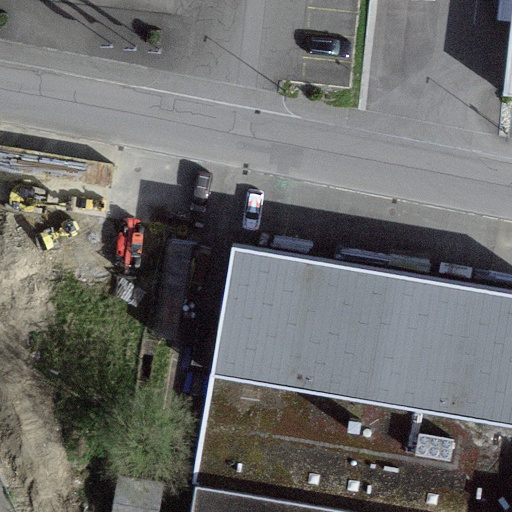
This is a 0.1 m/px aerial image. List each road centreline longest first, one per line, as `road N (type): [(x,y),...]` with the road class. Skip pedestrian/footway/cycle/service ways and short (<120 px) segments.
road 1 (residential): [(0,98),(511,198)]
road 2 (unknown): [(263,0),(244,146)]
